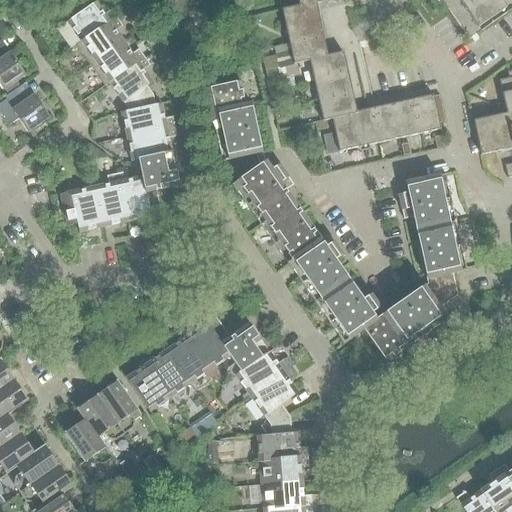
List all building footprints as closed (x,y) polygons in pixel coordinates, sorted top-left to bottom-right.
[(419,0),(415,3),(430,24),(448,12),(440,0),(419,0)] [(482,0),(456,0),(465,12),(482,0)] [(499,0),(482,0),(465,12),(476,28),(505,9),(505,8),(499,0)] [(284,31),(318,24),(314,5),(297,7),(280,10),(284,31)] [(80,43),(115,19),(110,10),(98,19),(89,6),(66,23),(79,42),(80,43)] [(340,13),(345,30),(362,25),(357,8),(340,13)] [(256,17),(244,20),(245,26),(257,24),(256,17)] [(121,27),(115,19),(80,43),(79,42),(74,46),(89,66),(117,47),(109,35),(121,27)] [(0,38),(8,32),(0,20),(0,38)] [(287,45),(289,50),(323,42),(318,24),(284,31),(287,45)] [(0,88),(2,91),(24,76),(9,54),(0,41),(0,88)] [(326,56),(323,46),(323,42),(289,50),(290,56),(292,65),(308,62),(308,65),(342,58),(341,53),(326,56)] [(107,83),(143,58),(137,50),(125,58),(117,47),(89,66),(103,87),(108,84),(107,83)] [(143,58),(107,83),(108,84),(120,102),(125,107),(126,112),(126,114),(154,108),(151,96),(144,85),(137,74),(148,66),(143,58)] [(313,84),(346,76),(342,58),(308,65),(313,84)] [(277,69),(275,59),(262,62),(265,78),(266,78),(279,75),(277,69)] [(292,66),(277,69),(282,89),(294,86),(292,77),(298,76),(296,65),(292,66)] [(498,81),(505,115),(508,114),(511,113),(511,71),(506,73),(507,79),(498,81)] [(317,103),(351,95),(346,76),(313,84),(317,103)] [(444,175),(404,184),(406,194),(397,196),(401,213),(402,220),(417,217),(425,253),(419,254),(426,284),(375,320),(370,314),(378,309),(369,296),(361,301),(333,261),(341,256),(332,243),(324,248),(305,221),(300,225),(279,194),(292,186),(277,165),(270,170),(264,162),(262,163),(261,158),(259,154),(260,153),(250,104),(244,106),(239,82),(210,88),(216,112),(210,113),(220,162),(254,155),(256,159),(258,166),(231,185),(246,207),(251,203),(261,219),(277,241),(272,244),(342,345),(362,331),(384,363),(445,321),(437,309),(456,296),(451,274),(465,271),(459,245),(453,247),(443,202),(449,201),(444,175)] [(355,114),(355,113),(353,105),(351,95),(317,103),(321,122),(330,120),(330,119),(351,115),(355,114)] [(26,133),(48,118),(33,96),(12,110),(5,100),(0,103),(0,116),(7,127),(17,120),(26,133)] [(410,101),(418,135),(439,130),(431,96),(410,101)] [(398,139),(418,135),(410,101),(390,105),(398,139)] [(370,110),(378,144),(398,139),(390,105),(370,110)] [(125,138),(173,128),(171,118),(157,121),(154,108),(126,114),(126,112),(120,113),(125,138)] [(370,110),(355,113),(355,114),(351,115),(358,148),(378,144),(370,110)] [(505,115),(489,118),(497,152),(511,148),(511,131),(508,114),(505,115)] [(330,119),(330,120),(337,153),(358,148),(351,115),(330,119)] [(497,152),(489,118),(472,122),(479,156),(497,152)] [(325,122),(314,125),(315,132),(327,130),(325,122)] [(136,161),(164,154),(161,141),(175,137),(173,128),(125,138),(130,163),(136,161)] [(443,148),(440,137),(434,138),(436,149),(443,148)] [(409,155),(407,144),(400,146),(402,156),(409,155)] [(164,154),(136,161),(140,177),(141,183),(144,194),(155,192),(178,187),(174,170),(170,153),(164,154)] [(511,164),(503,166),(506,179),(511,177),(511,164)] [(126,223),(133,221),(160,215),(155,192),(144,194),(141,183),(128,186),(125,172),(115,175),(126,223)] [(126,223),(115,175),(105,177),(108,191),(90,195),(97,229),(126,223)] [(97,229),(90,195),(71,199),(70,193),(59,195),(62,210),(72,208),(77,233),(97,229)] [(11,277),(18,271),(12,263),(8,267),(7,272),(11,277)] [(228,357),(239,373),(263,357),(268,353),(248,325),(228,339),(214,317),(204,324),(208,329),(208,328),(228,357)] [(214,367),(228,357),(208,328),(208,329),(196,337),(191,329),(183,334),(211,375),(217,371),(214,367)] [(180,348),(168,356),(188,385),(204,374),(207,378),(211,375),(183,334),(174,340),(180,348)] [(169,399),(188,385),(168,356),(157,364),(151,356),(143,362),(169,399)] [(271,369),(263,357),(239,373),(234,376),(248,397),(288,368),(283,360),(271,369)] [(128,384),(148,413),(169,399),(143,362),(135,368),(141,376),(128,384)] [(0,389),(12,381),(0,363),(0,389)] [(294,377),(288,368),(248,397),(268,426),(289,418),(279,405),(291,397),(282,385),(294,377)] [(0,418),(5,415),(6,416),(26,402),(12,381),(0,389),(0,418)] [(129,416),(135,411),(136,411),(116,382),(95,396),(123,435),(132,429),(133,422),(129,416)] [(75,411),(82,421),(83,420),(96,439),(97,438),(103,434),(107,440),(114,441),(123,435),(95,396),(75,411)] [(300,412),(300,422),(317,421),(316,408),(300,412)] [(208,413),(188,427),(196,438),(215,424),(208,413)] [(0,447),(19,435),(6,416),(5,415),(0,418),(0,447)] [(291,449),(289,418),(268,426),(269,436),(255,437),(258,462),(306,458),(306,448),(291,449)] [(111,459),(97,438),(96,439),(83,420),(82,421),(63,435),(83,463),(90,458),(94,464),(102,465),(111,459)] [(19,435),(0,447),(0,468),(5,475),(15,468),(14,467),(33,454),(32,453),(19,435)] [(206,459),(214,459),(216,459),(215,443),(212,443),(205,444),(206,459)] [(14,467),(15,468),(19,474),(13,478),(12,485),(18,494),(57,467),(42,446),(32,453),(33,454),(14,467)] [(143,463),(151,474),(159,468),(151,457),(143,463)] [(307,468),(306,458),(258,462),(260,486),(294,483),(293,469),(307,468)] [(511,476),(511,477),(503,465),(494,471),(511,496),(511,476)] [(37,500),(41,506),(42,506),(60,494),(61,495),(71,487),(57,467),(18,494),(24,503),(32,504),(37,500)] [(127,478),(135,489),(145,481),(138,471),(127,478)] [(511,511),(511,496),(494,471),(486,477),(494,488),(483,496),(493,511),(511,511)] [(219,485),(219,476),(210,477),(210,486),(219,485)] [(106,507),(131,489),(124,479),(99,497),(106,507)] [(295,497),(294,483),(260,486),(262,510),(311,506),(310,496),(295,497)] [(493,511),(483,496),(471,504),(463,492),(454,499),(463,511),(493,511)] [(75,511),(73,511),(61,495),(60,494),(42,506),(41,506),(31,511),(78,511),(78,510),(75,511)]
